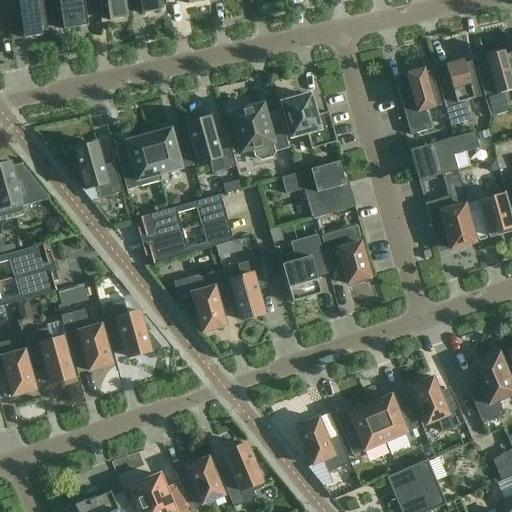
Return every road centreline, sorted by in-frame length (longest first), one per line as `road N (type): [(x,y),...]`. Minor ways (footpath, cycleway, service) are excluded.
road 1 (residential): [(17,461),(423,319)]
road 2 (residential): [(0,106),(338,34)]
road 3 (residential): [(423,319),(338,34)]
road 4 (residential): [(338,34),(480,0)]
